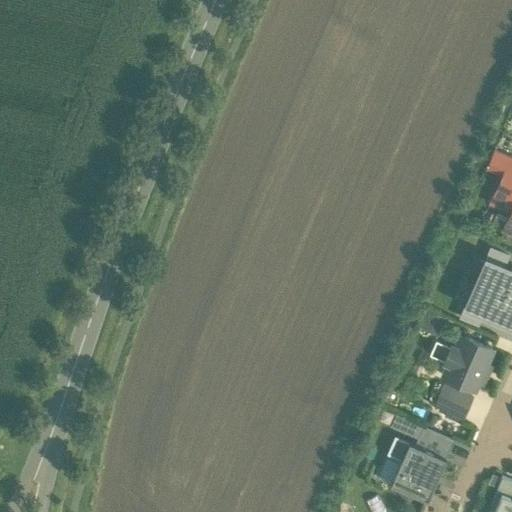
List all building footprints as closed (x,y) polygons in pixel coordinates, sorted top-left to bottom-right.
[(486,165),(503,172),(510,155),(494,147),(486,165)] [(511,206),(503,226),(511,229),(511,155),(510,155),(503,172),(499,182),(504,185),(500,193),(510,197),(506,204),(511,206)] [(492,198),(506,204),(510,197),(500,193),(504,185),(499,182),(492,198)] [(490,246),(486,257),(503,264),(507,254),(490,246)] [(471,270),(479,273),(485,257),(478,254),(471,270)] [(475,281),(511,297),(511,268),(503,264),(486,257),(485,257),(479,273),(475,281)] [(508,324),(511,315),(511,297),(475,281),(472,289),(465,305),(482,313),(508,324)] [(465,305),(472,289),(463,286),(457,301),(465,305)] [(482,313),(465,305),(460,316),(477,323),(482,313)] [(492,347),(461,334),(455,347),(451,345),(444,360),(448,362),(443,375),(474,388),(477,380),(485,362),(492,347)] [(490,364),(485,362),(477,380),(483,383),(490,364)] [(452,387),(447,399),(467,408),(472,396),(452,387)] [(447,399),(443,408),(464,417),(467,408),(447,399)] [(415,443),(445,457),(454,438),(423,424),(415,443)] [(401,459),(409,440),(394,434),(386,452),(401,459)] [(401,459),(390,482),(427,499),(445,457),(415,443),(409,440),(401,459)] [(489,506),(494,508),(501,492),(511,495),(511,478),(501,475),(489,506)] [(511,511),(511,495),(501,492),(494,508),(492,511),(511,511)]
